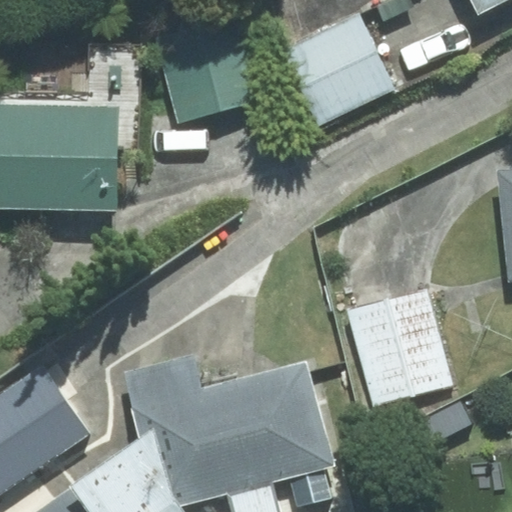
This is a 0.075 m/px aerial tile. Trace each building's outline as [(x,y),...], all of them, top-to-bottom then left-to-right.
[(475,0),(480,10),(500,0),(475,0)] [(360,17),(287,51),(321,122),(393,88),(360,17)] [(240,18),(158,40),(179,121),(262,99),(240,18)] [(0,105),(0,206),(115,209),(117,108),(0,105)] [(511,173),(502,174),(511,276),(511,173)] [(452,385),(427,292),(350,312),(374,405),(452,385)] [(124,370),(142,440),(37,511),(185,511),(181,506),(231,494),(235,511),(276,511),(269,481),(334,465),(307,361),(203,387),(194,352),(124,370)] [(0,492),(85,433),(40,370),(0,398),(0,492)]
